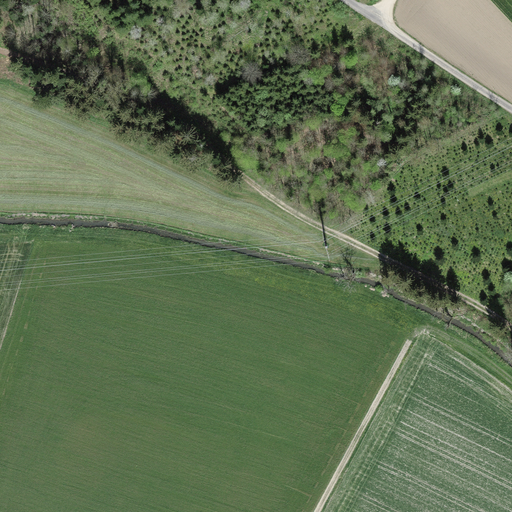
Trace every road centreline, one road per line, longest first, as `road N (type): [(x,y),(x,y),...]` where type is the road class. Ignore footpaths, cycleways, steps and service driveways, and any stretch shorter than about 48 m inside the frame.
road 1 (track): [(0,52),(162,115),(301,219),(459,295),(511,331)]
road 2 (track): [(511,382),(440,331),(421,327),(315,511)]
road 3 (residential): [(346,0),(511,110)]
